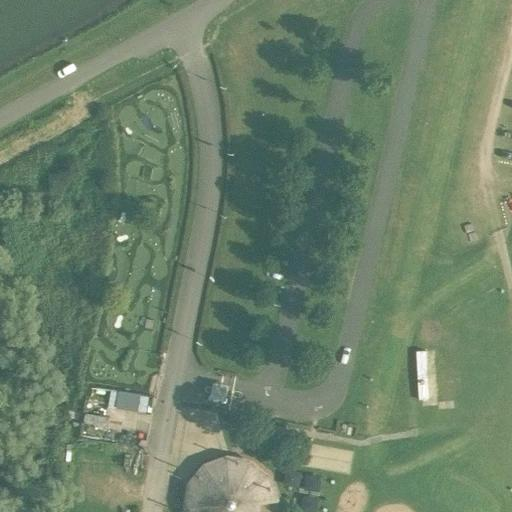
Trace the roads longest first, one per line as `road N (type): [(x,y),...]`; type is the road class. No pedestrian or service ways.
road 1 (unclassified): [(172,390),(186,366),(219,180),(218,137),(198,63),(174,25)]
road 2 (unclassified): [(174,25),(203,176),(169,367),(172,390)]
road 3 (unclassified): [(174,25),(0,113)]
road 4 (unclassified): [(172,390),(151,511)]
